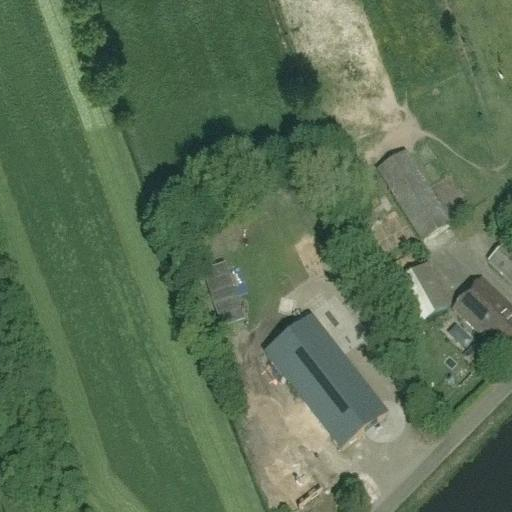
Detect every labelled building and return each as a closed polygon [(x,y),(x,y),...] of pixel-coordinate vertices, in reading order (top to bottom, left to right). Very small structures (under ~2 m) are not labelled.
[(404,154),(378,171),(424,243),(450,226),(404,154)] [(511,252),(505,245),(488,263),(511,286),(511,252)] [(422,272),(412,253),(374,274),(407,334),(449,311),(427,270),(422,272)] [(511,353),(511,309),(481,280),(453,309),(506,360),(511,353)] [(311,321),(267,356),(314,415),(293,431),(309,450),(329,435),(341,451),(386,417),(311,321)] [(463,357),(473,367),(484,357),(474,347),(463,357)]
